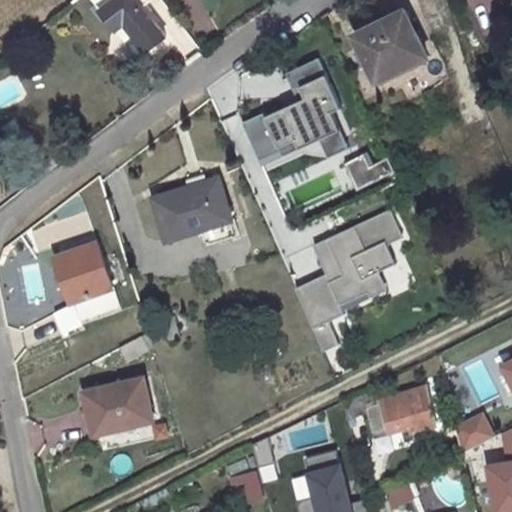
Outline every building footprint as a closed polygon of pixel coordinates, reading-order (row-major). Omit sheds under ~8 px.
[(150,49),(178,30),(156,0),(104,0),(121,24),(130,19),(150,49)] [(410,9),(363,35),(385,78),(432,52),(410,9)] [(455,76),(468,74),(463,45),(451,47),(455,76)] [(331,137),(351,128),(343,110),(352,106),(329,56),(296,71),(309,99),(304,102),(306,106),(296,111),(294,106),(276,114),(275,111),(253,120),(271,158),(291,148),(292,148),(291,145),(307,138),(311,146),(331,137)] [(139,67),(126,75),(143,103),(156,93),(139,67)] [(304,102),(294,106),(296,111),(306,106),(304,102)] [(359,146),(351,128),(331,137),(339,155),(359,146)] [(294,154),(311,146),(307,138),(291,145),(292,148),(291,148),(294,154)] [(368,187),(405,169),(399,155),(380,164),(374,152),(356,161),(368,187)] [(222,177),(156,196),(168,240),(204,229),(234,221),(222,177)] [(306,286),(335,349),(351,342),(340,319),(356,312),(354,309),(352,303),(380,290),(374,277),(390,269),(407,262),(397,240),(413,232),(401,207),(324,243),(333,263),(337,260),(342,269),(337,272),(306,286)] [(204,229),(208,244),(239,236),(234,221),(204,229)] [(100,241),(57,256),(81,321),(123,306),(100,241)] [(333,263),(337,272),(342,269),(337,260),(333,263)] [(399,288),(390,269),(374,277),(380,290),(352,303),(354,309),(399,288)] [(154,325),(129,339),(136,351),(159,340),(154,325)] [(145,382),(103,391),(109,416),(93,419),(98,438),(155,425),(145,382)] [(432,387),(380,402),(388,432),(400,429),(402,437),(443,425),(432,387)] [(103,391),(88,395),(93,419),(109,416),(103,391)] [(487,410),(455,425),(468,450),(499,435),(487,410)] [(511,429),(509,431),(511,450),(511,460),(493,464),(501,511),(511,509),(511,429)] [(270,438),(255,442),(262,464),(276,460),(270,438)] [(355,495),(342,443),(310,451),(320,489),(300,495),(304,511),(319,511),(325,511),(381,511),(376,490),(355,495)] [(241,507),(268,499),(259,469),(232,477),(241,507)] [(176,478),(133,500),(138,511),(181,490),(176,478)] [(390,489),(394,506),(419,500),(414,483),(390,489)]
